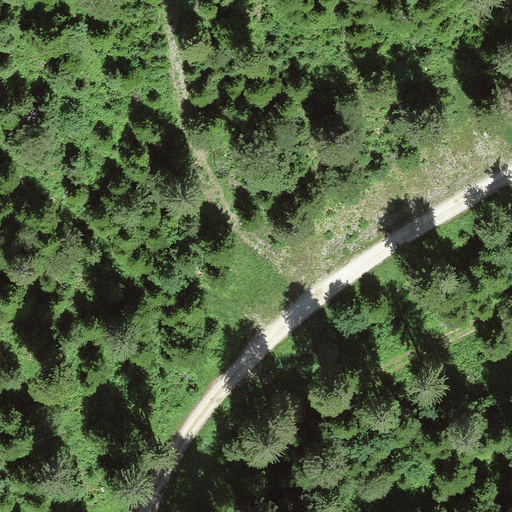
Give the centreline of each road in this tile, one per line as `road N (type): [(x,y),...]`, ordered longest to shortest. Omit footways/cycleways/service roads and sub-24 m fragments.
road 1 (track): [(324,292),(230,218),(205,176),(169,0)]
road 2 (track): [(235,364),(430,214),(511,167)]
road 3 (track): [(511,307),(379,368),(317,377),(235,364)]
road 4 (track): [(131,511),(158,460),(235,364)]
